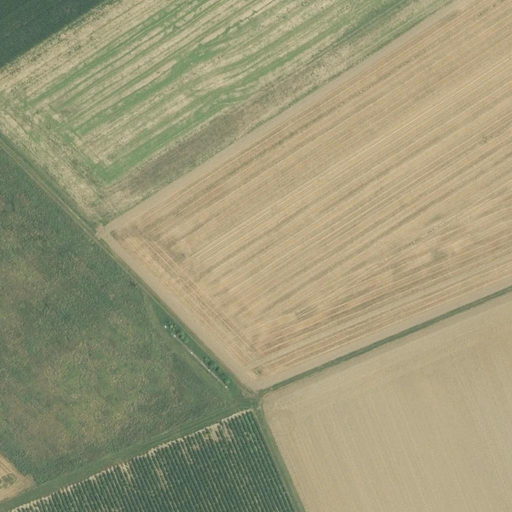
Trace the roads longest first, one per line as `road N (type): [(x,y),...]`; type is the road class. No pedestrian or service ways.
road 1 (track): [(0,142),(261,404)]
road 2 (track): [(0,511),(261,404)]
road 3 (track): [(261,404),(511,298)]
